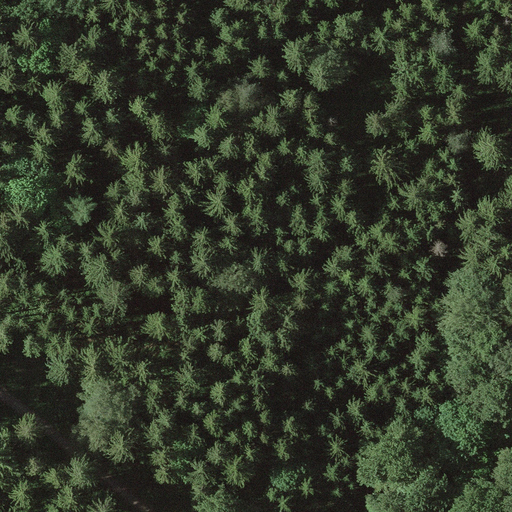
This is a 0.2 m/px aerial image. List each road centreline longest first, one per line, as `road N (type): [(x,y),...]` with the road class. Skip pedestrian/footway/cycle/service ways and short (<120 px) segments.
road 1 (track): [(434,511),(445,468),(472,154),(467,0)]
road 2 (track): [(0,392),(152,511)]
